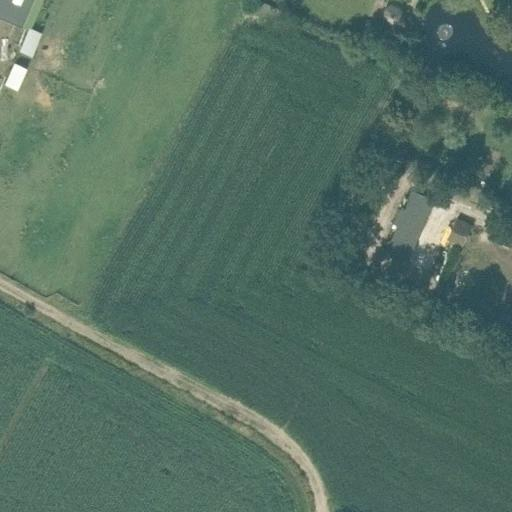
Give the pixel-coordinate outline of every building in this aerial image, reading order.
[(0,0),(0,12),(29,26),(40,0),(0,0)] [(26,54),(37,31),(26,26),(16,49),(26,54)] [(12,87),(21,65),(11,61),(2,83),(12,87)] [(413,187),(397,223),(420,232),(435,197),(413,187)] [(457,217),(447,237),(461,244),(471,223),(457,217)]
